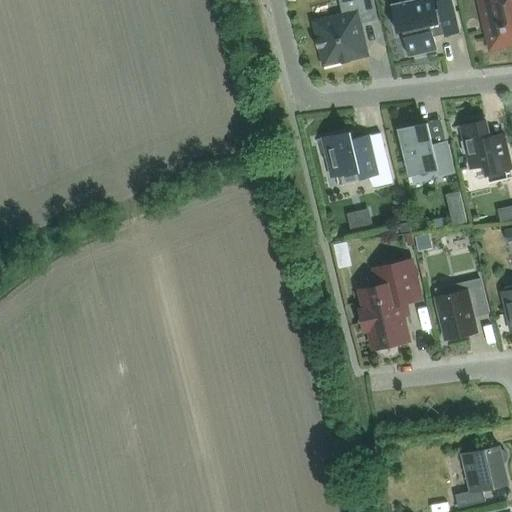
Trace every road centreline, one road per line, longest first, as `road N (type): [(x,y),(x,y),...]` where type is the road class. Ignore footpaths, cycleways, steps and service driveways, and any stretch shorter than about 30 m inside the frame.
road 1 (residential): [(273,0),(293,85),(305,99),(511,81)]
road 2 (residential): [(511,367),(378,382)]
